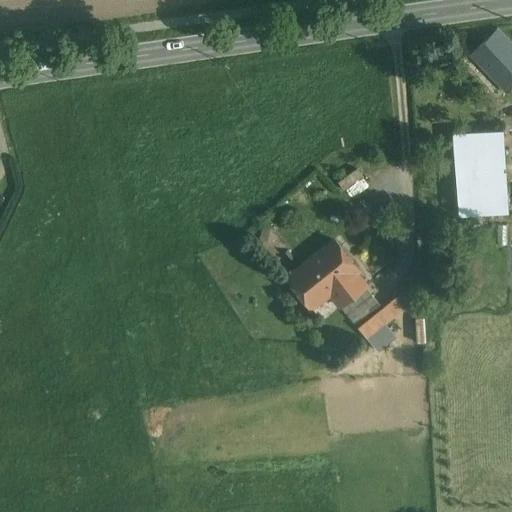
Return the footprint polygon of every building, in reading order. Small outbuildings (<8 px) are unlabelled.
[(511,46),(497,30),(471,55),(506,91),(511,86),(511,46)] [(511,86),(506,91),(503,94),(511,102),(511,86)] [(503,130),(453,133),(459,215),(508,211),(503,130)] [(334,240),(287,278),(311,307),(330,292),(355,273),(358,271),(334,240)] [(355,273),(330,292),(356,325),(372,311),(357,292),(366,286),(355,273)] [(383,303),(368,284),(366,286),(357,292),(372,311),(383,303)] [(357,326),(368,340),(404,312),(403,291),(403,290),(357,326)]
